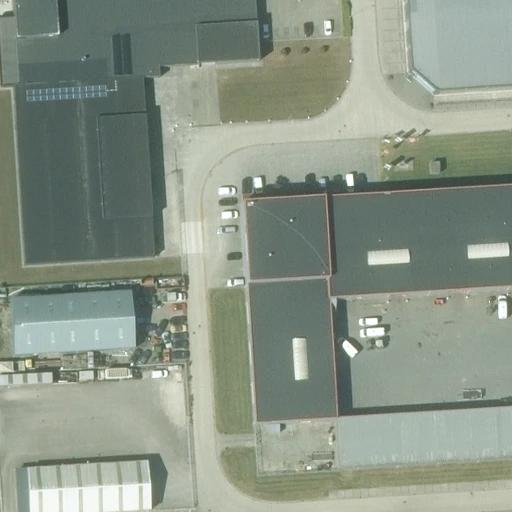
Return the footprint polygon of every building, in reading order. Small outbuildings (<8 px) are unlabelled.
[(154,260),(142,81),(159,80),(158,70),(258,64),(254,0),(11,0),(17,88),(13,88),(24,268),(154,260)] [(511,0),(403,0),(409,75),(434,97),(511,92),(511,0)] [(439,175),(438,165),(430,165),(430,176),(439,175)] [(511,291),(511,189),(240,207),(254,428),(335,423),(328,303),(511,291)] [(130,295),(10,302),(13,359),(134,351),(130,295)] [(511,412),(335,423),(338,471),(511,460),(511,412)] [(149,511),(146,465),(27,472),(29,511),(149,511)]
